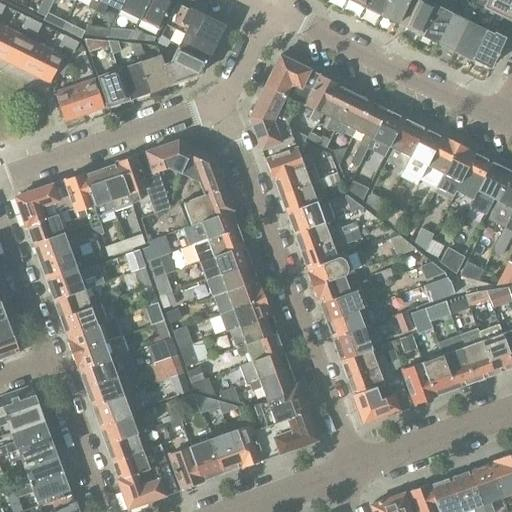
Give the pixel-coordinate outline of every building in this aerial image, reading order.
[(51,0),(41,0),(35,13),(43,17),(46,12),(51,0)] [(94,11),(99,0),(89,0),(86,7),(94,11)] [(118,11),(123,0),(99,0),(94,11),(102,15),(107,5),(118,11)] [(123,0),(118,11),(138,20),(147,0),(123,0)] [(168,0),(147,0),(138,20),(158,30),(172,2),(168,0)] [(366,0),(364,5),(374,10),(373,12),(380,15),(387,0),(366,0)] [(412,12),(405,9),(409,0),(387,0),(380,15),(387,19),(388,17),(398,22),(405,25),(412,12)] [(412,12),(405,25),(415,30),(414,32),(421,36),(438,0),(428,0),(427,3),(421,0),(409,0),(405,9),(412,12)] [(438,0),(421,36),(428,39),(429,38),(439,42),(452,15),(443,11),(448,0),(438,0)] [(511,0),(474,0),(474,1),(511,19),(511,18),(511,0)] [(205,61),(220,29),(219,25),(175,4),(165,25),(183,34),(176,47),(205,61)] [(461,20),(452,15),(439,42),(448,47),(447,49),(454,53),(474,13),(466,9),(461,20)] [(61,29),(64,21),(46,12),(43,17),(44,18),(43,20),(61,29)] [(482,18),(474,13),(454,53),(461,56),(462,54),(472,59),(485,32),(477,28),(482,18)] [(33,20),(26,17),(21,28),(28,31),(33,20)] [(33,20),(28,31),(35,35),(41,24),(33,20)] [(82,34),(83,31),(64,21),(61,29),(79,39),(82,34)] [(492,35),(485,32),(472,59),(489,67),(492,62),(493,63),(498,54),(496,53),(503,38),(508,27),(499,22),(492,35)] [(87,26),(84,32),(83,31),(82,34),(106,37),(110,29),(87,26)] [(110,29),(106,37),(118,39),(126,39),(132,31),(110,29)] [(126,39),(143,41),(144,34),(133,29),(132,31),(126,39)] [(25,39),(6,30),(0,42),(0,59),(12,65),(25,39)] [(70,39),(63,35),(58,46),(65,49),(70,39)] [(169,41),(168,40),(161,35),(157,43),(165,47),(169,41)] [(30,74),(43,48),(25,39),(12,65),(30,74)] [(70,39),(65,49),(72,53),(77,43),(70,39)] [(88,52),(108,47),(107,42),(84,40),(88,52)] [(119,52),(116,43),(107,42),(108,47),(111,55),(119,52)] [(139,45),(128,44),(132,56),(142,53),(139,45)] [(205,61),(176,47),(170,60),(162,63),(169,85),(198,75),(205,61)] [(62,57),(43,48),(30,74),(48,83),(54,71),(55,71),(60,61),(62,57)] [(169,85),(162,63),(159,55),(138,62),(148,92),(169,85)] [(279,56),(264,85),(286,96),(291,85),(299,89),(293,101),(302,105),(317,74),(303,68),(279,56)] [(60,61),(55,71),(61,75),(67,64),(60,61)] [(148,92),(138,62),(118,69),(128,99),(148,92)] [(128,99),(118,69),(97,76),(107,106),(128,99)] [(320,113),(334,85),(331,84),(330,80),(317,74),(302,105),(312,109),(307,118),(316,122),(320,113)] [(73,86),(83,114),(103,107),(93,79),(73,86)] [(249,117),(264,160),(296,148),(292,137),(288,125),(293,115),(280,108),(286,96),(264,85),(249,117)] [(351,94),(334,85),(320,113),(329,118),(325,126),(333,130),(351,94)] [(54,93),(64,121),(83,114),(73,86),(54,93)] [(369,102),(351,94),(333,130),(341,134),(345,126),(354,130),(369,102)] [(385,110),(369,102),(354,130),(363,135),(349,163),(357,167),(367,148),(367,147),(385,110)] [(404,120),(403,119),(385,110),(367,147),(367,148),(384,156),(388,147),(390,148),(404,120)] [(409,157),(423,129),(406,121),(404,120),(390,148),(392,149),(385,162),(402,171),(409,157)] [(423,129),(409,157),(418,162),(408,183),(416,187),(418,183),(417,182),(440,137),(423,129)] [(296,148),(297,147),(302,140),(303,141),(305,137),(294,132),(292,137),(296,148)] [(316,144),(324,148),(328,139),(321,135),(316,144)] [(445,140),(440,137),(417,182),(418,183),(416,187),(413,193),(421,197),(426,187),(434,170),(442,175),(458,144),(448,139),(445,140)] [(307,144),(303,141),(302,140),(297,147),(301,150),(308,147),(307,144)] [(168,168),(180,174),(192,148),(177,141),(134,156),(145,188),(146,188),(151,204),(154,213),(169,208),(159,177),(162,175),(161,171),(168,168)] [(467,149),(458,144),(442,175),(437,186),(446,190),(443,196),(450,200),(455,191),(474,154),(468,152),(467,149)] [(199,183),(204,196),(224,189),(213,157),(192,148),(180,174),(199,183)] [(273,177),(302,166),(312,163),(309,153),(299,157),(296,148),(264,160),(269,171),(271,173),(273,177)] [(346,149),(331,152),(333,152),(338,166),(346,149)] [(490,162),(474,154),(455,191),(463,195),(467,187),(475,191),(490,162)] [(123,162),(117,164),(127,195),(126,195),(130,204),(139,201),(135,192),(145,188),(134,156),(124,159),(123,162)] [(496,201),(511,173),(490,162),(475,191),(484,195),(480,204),(488,208),(492,199),(496,201)] [(127,195),(117,164),(100,170),(114,210),(114,211),(130,206),(130,204),(126,195),(127,195)] [(273,177),(279,194),(303,186),(327,177),(323,168),(305,174),(302,166),(273,177)] [(100,170),(83,176),(96,216),(105,213),(114,210),(100,170)] [(286,212),(303,206),(315,201),(312,193),(332,186),(331,184),(339,181),(336,173),(327,177),(303,186),(279,194),(286,212)] [(504,228),(511,211),(511,173),(496,201),(487,220),(504,228)] [(83,176),(77,178),(75,176),(70,178),(65,180),(74,209),(76,213),(84,209),(91,229),(98,227),(100,234),(102,233),(96,216),(83,176)] [(24,227),(26,226),(57,216),(56,215),(74,209),(65,180),(14,197),(24,227)] [(351,182),(347,190),(362,201),(367,190),(351,182)] [(187,228),(200,223),(199,222),(200,222),(230,211),(232,210),(224,189),(204,196),(179,205),(187,228)] [(365,203),(376,213),(383,200),(370,193),(365,203)] [(345,195),(343,196),(350,213),(362,208),(345,195)] [(286,212),(287,216),(293,233),(324,223),(320,214),(330,211),(326,202),(317,205),(315,201),(303,206),(286,212)] [(383,218),(395,228),(402,212),(389,205),(383,218)] [(192,245),(237,229),(230,211),(200,222),(203,231),(185,237),(188,245),(192,244),(192,245)] [(511,211),(504,228),(492,252),(500,256),(511,231),(511,211)] [(63,233),(72,230),(80,227),(77,218),(60,224),(57,216),(26,226),(33,245),(63,233)] [(327,231),(324,223),(293,233),(300,251),(358,230),(354,221),(327,231)] [(420,228),(413,243),(424,252),(426,248),(430,240),(432,234),(433,234),(420,228)] [(192,245),(198,262),(243,246),(237,229),(192,245)] [(361,240),(358,230),(300,251),(306,268),(336,258),(333,250),(361,240)] [(39,262),(79,248),(75,239),(66,242),(63,233),(33,245),(39,262)] [(127,250),(143,244),(144,244),(141,235),(123,241),(127,250)] [(414,249),(398,236),(389,239),(395,256),(414,249)] [(149,247),(142,249),(146,262),(158,257),(162,256),(156,238),(147,241),(149,247)] [(426,248),(424,252),(436,257),(441,246),(430,240),(426,248)] [(89,244),(92,253),(101,250),(97,241),(89,244)] [(127,250),(123,241),(104,248),(108,257),(127,250)] [(205,280),(249,263),(243,246),(198,262),(205,280)] [(82,257),(79,248),(39,262),(45,279),(76,268),(73,260),(82,257)] [(455,274),(464,257),(447,248),(440,263),(455,274)] [(124,256),(129,272),(134,271),(144,267),(139,251),(124,256)] [(352,272),(349,264),(346,254),(336,258),(306,268),(308,274),(307,276),(311,287),(343,275),(352,272)] [(146,262),(152,278),(164,274),(158,257),(146,262)] [(443,272),(431,262),(419,267),(424,280),(443,273),(443,272)] [(476,281),(482,270),(467,262),(459,276),(476,281)] [(205,280),(211,296),(256,281),(249,263),(205,280)] [(134,271),(140,290),(151,286),(144,267),(134,271)] [(46,283),(53,301),(83,290),(93,286),(86,268),(77,272),(76,268),(45,279),(46,283)] [(377,282),(392,277),(389,268),(374,273),(377,282)] [(152,278),(159,296),(171,292),(164,274),(152,278)] [(346,284),(343,275),(311,287),(315,297),(318,299),(319,304),(359,289),(355,280),(346,284)] [(449,282),(446,277),(438,280),(444,297),(454,294),(449,282)] [(264,298),(260,287),(257,285),(256,281),(211,296),(211,297),(212,296),(219,314),(264,298)] [(137,291),(144,308),(157,303),(151,286),(140,290),(137,291)] [(364,306),(361,298),(359,289),(319,304),(326,321),(365,307),(364,306)] [(86,298),(83,290),(53,301),(59,318),(99,304),(95,294),(86,298)] [(485,291),(464,295),(467,303),(487,296),(485,291)] [(163,309),(176,304),(171,292),(159,296),(158,296),(163,309)] [(267,311),(268,308),(264,298),(219,314),(210,317),(217,335),(229,331),(269,316),(267,311)] [(385,298),(364,306),(365,307),(326,321),(332,338),(362,328),(359,320),(389,309),(385,298)] [(445,301),(424,308),(429,321),(449,313),(445,301)] [(150,325),(155,324),(162,321),(163,321),(157,303),(144,308),(150,325)] [(59,318),(66,336),(105,321),(99,304),(59,318)] [(431,328),(429,321),(424,308),(409,314),(416,332),(417,333),(431,328)] [(175,310),(165,313),(168,323),(178,319),(175,310)] [(412,331),(405,313),(396,316),(402,335),(412,331)] [(229,331),(236,349),(275,334),(269,316),(229,331)] [(102,343),(120,336),(114,318),(105,321),(66,336),(68,341),(66,344),(70,355),(102,343)] [(6,319),(0,320),(0,340),(10,337),(8,330),(9,328),(6,319)] [(155,324),(162,341),(169,339),(162,321),(155,324)] [(478,331),(494,374),(511,367),(511,363),(502,335),(498,324),(478,331)] [(178,349),(190,344),(193,343),(186,326),(182,327),(171,331),(178,349)] [(332,338),(340,360),(370,349),(368,345),(377,342),(374,333),(365,336),(362,328),(332,338)] [(462,349),(473,381),(494,374),(478,331),(458,339),(462,349)] [(511,331),(502,335),(511,363),(511,331)] [(247,353),(251,362),(282,351),(275,334),(236,349),(238,357),(247,353)] [(411,336),(399,340),(404,354),(416,350),(411,336)] [(10,337),(0,340),(0,360),(19,353),(16,346),(14,345),(10,337)] [(156,343),(163,361),(177,355),(170,338),(169,339),(162,341),(156,343)] [(442,357),(453,389),(473,381),(462,349),(451,353),(447,342),(438,346),(442,357)] [(78,372),(119,356),(127,354),(123,345),(105,351),(102,343),(70,355),(74,365),(76,366),(78,372)] [(178,349),(184,367),(197,362),(190,344),(178,349)] [(370,349),(340,360),(346,378),(385,363),(382,354),(373,358),(370,349)] [(393,350),(382,354),(385,363),(396,359),(393,350)] [(282,351),(251,362),(242,365),(247,379),(243,380),(245,386),(249,384),(248,383),(288,369),(282,351)] [(177,355),(163,361),(169,378),(183,372),(177,355)] [(78,372),(84,388),(124,374),(135,370),(131,359),(122,363),(119,356),(78,372)] [(453,389),(442,357),(422,364),(433,396),(453,389)] [(346,378),(353,395),(382,384),(380,376),(389,373),(385,363),(346,378)] [(414,405),(414,406),(425,401),(427,398),(433,396),(422,364),(401,372),(408,389),(404,390),(410,407),(414,405)] [(190,385),(191,384),(203,380),(198,367),(185,372),(190,385)] [(264,397),(296,385),(296,384),(294,385),(288,369),(248,383),(249,384),(251,392),(261,388),(264,397)] [(183,372),(169,378),(175,396),(189,390),(183,372)] [(121,395),(130,391),(124,374),(84,388),(91,406),(121,395)] [(193,390),(213,396),(214,395),(207,378),(203,380),(191,384),(193,390)] [(382,384),(353,395),(351,395),(362,424),(410,407),(404,390),(401,382),(387,387),(385,383),(382,384)] [(0,408),(0,417),(35,404),(32,396),(33,393),(31,386),(0,397),(0,404),(1,408),(0,408)] [(221,398),(238,403),(239,403),(233,387),(219,392),(221,398)] [(285,418),(305,411),(297,389),(253,406),(260,427),(285,418)] [(192,394),(173,400),(175,407),(179,405),(182,413),(197,407),(192,394)] [(217,401),(192,394),(197,407),(199,411),(199,413),(219,405),(217,401)] [(97,424),(99,428),(129,416),(128,412),(137,409),(134,400),(124,403),(121,395),(91,406),(97,424)] [(166,403),(172,421),(179,418),(175,407),(173,400),(166,403)] [(227,404),(217,401),(219,405),(222,413),(235,408),(235,406),(227,404)] [(38,411),(35,404),(0,417),(0,425),(7,423),(11,433),(43,421),(40,412),(38,411)] [(303,446),(316,440),(305,411),(285,418),(288,427),(283,429),(285,435),(257,445),(262,460),(272,457),(303,446)] [(105,445),(145,431),(142,422),(133,425),(129,416),(99,428),(105,445)] [(171,429),(182,425),(179,418),(172,421),(169,422),(171,429)] [(0,456),(7,454),(48,440),(45,433),(47,430),(43,421),(11,433),(14,442),(0,447),(0,456)] [(157,434),(166,431),(163,423),(154,427),(157,434)] [(250,427),(230,435),(238,457),(241,465),(248,463),(250,464),(262,460),(257,445),(250,427)] [(112,462),(126,457),(142,451),(139,442),(148,439),(145,431),(105,445),(112,462)] [(238,457),(230,435),(211,442),(216,457),(222,472),(241,465),(238,457)] [(7,454),(8,457),(10,462),(20,458),(24,467),(56,456),(53,447),(50,446),(48,440),(7,454)] [(191,449),(194,457),(202,480),(222,472),(216,457),(211,442),(191,449)] [(112,462),(118,479),(136,472),(147,468),(144,461),(155,457),(152,448),(142,451),(126,457),(112,462)] [(194,457),(191,449),(169,457),(180,490),(192,485),(193,483),(202,480),(194,457)] [(496,461),(489,464),(501,498),(501,499),(511,494),(511,464),(509,455),(502,457),(497,459),(496,461)] [(5,493),(13,490),(61,473),(58,466),(60,464),(56,456),(24,467),(27,476),(7,483),(6,481),(0,483),(0,492),(4,491),(5,493)] [(127,509),(177,491),(166,463),(154,468),(159,481),(146,486),(144,482),(141,483),(136,472),(118,479),(116,480),(127,509)] [(493,511),(490,502),(501,498),(489,464),(470,471),(484,511),(493,511)] [(484,511),(470,471),(449,478),(461,511),(474,507),(475,511),(484,511)] [(37,502),(67,491),(66,488),(68,487),(65,479),(63,479),(61,473),(13,490),(17,499),(33,492),(37,502)] [(449,478),(428,485),(438,511),(459,511),(461,511),(449,478)] [(414,511),(438,511),(428,485),(428,484),(407,491),(414,511)] [(21,511),(16,499),(17,499),(13,490),(5,493),(11,511),(21,511)] [(40,511),(77,511),(70,493),(38,506),(40,511)] [(409,511),(403,493),(369,505),(371,511),(409,511)]
